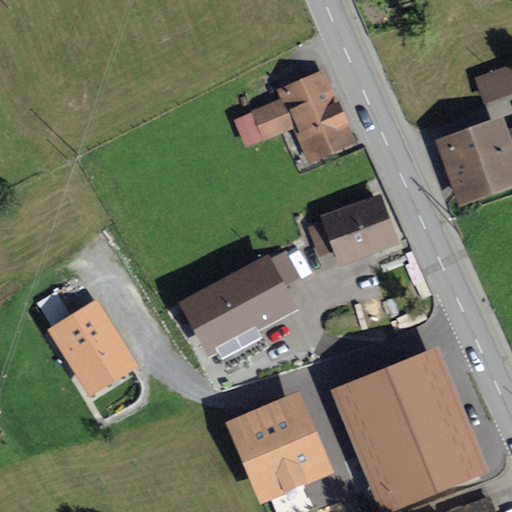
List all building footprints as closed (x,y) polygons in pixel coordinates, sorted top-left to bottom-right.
[(511,75),(510,69),(476,80),(484,105),(511,95),(511,75)] [(252,114),(264,140),(290,129),(287,123),(296,119),(311,155),(347,139),(320,76),(284,92),(287,99),(252,114)] [(237,122),(247,146),(259,140),(249,117),(237,122)] [(465,193),(511,175),(510,171),(511,170),(511,136),(499,140),(496,130),(449,147),(465,193)] [(314,228),(324,253),(337,248),(343,264),(348,262),(346,256),(368,248),(370,255),(382,250),(379,243),(390,239),(372,195),(353,202),(354,206),(340,211),(342,217),(314,228)] [(289,252),(263,264),(283,305),(309,292),(289,252)] [(33,333),(73,399),(110,374),(87,338),(92,335),(81,317),(65,326),(59,317),(33,333)] [(352,395),(394,497),(470,466),(429,364),(352,395)] [(314,466),(290,410),(243,429),(278,511),(300,511),(310,508),(295,473),(314,466)] [(493,511),(489,500),(463,510),(463,511),(493,511)]
